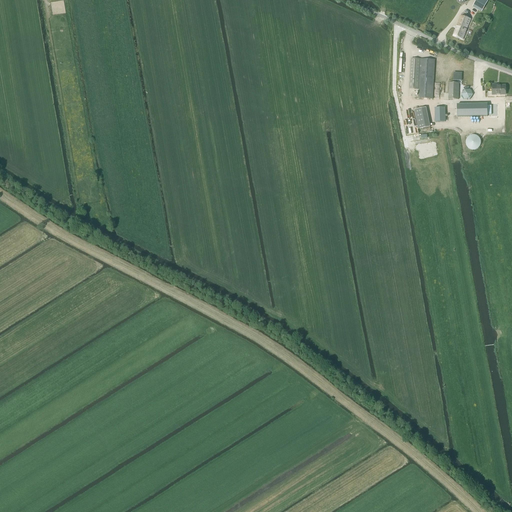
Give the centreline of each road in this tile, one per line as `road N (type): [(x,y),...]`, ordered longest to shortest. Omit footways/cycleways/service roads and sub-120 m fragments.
road 1 (track): [(479,511),(283,353),(0,194)]
road 2 (unclassified): [(511,74),(344,0)]
